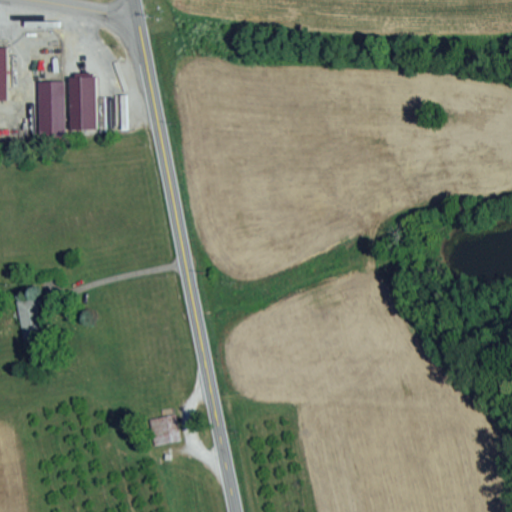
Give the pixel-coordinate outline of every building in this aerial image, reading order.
[(0,99),(8,100),(7,47),(0,47),(0,99)] [(72,129),(98,128),(97,77),(71,77),(72,129)] [(66,81),(39,81),(40,134),(66,134),(66,81)] [(37,299),(18,302),(24,344),(43,341),(37,299)] [(155,446),(181,440),(176,414),(149,419),(155,446)]
